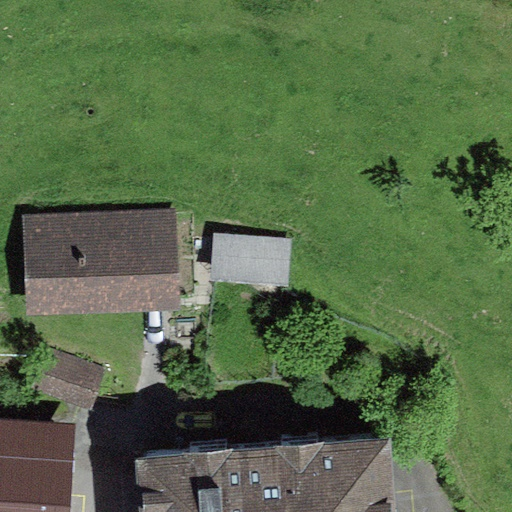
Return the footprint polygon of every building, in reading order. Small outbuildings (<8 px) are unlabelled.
[(175,216),(25,221),(29,318),(178,312),(175,216)] [(289,243),(217,237),(213,282),(285,288),(289,243)] [(46,349),(33,388),(91,408),(104,369),(46,349)] [(64,511),(71,430),(0,424),(0,511),(64,511)] [(391,511),(387,443),(141,459),(144,511),(391,511)]
